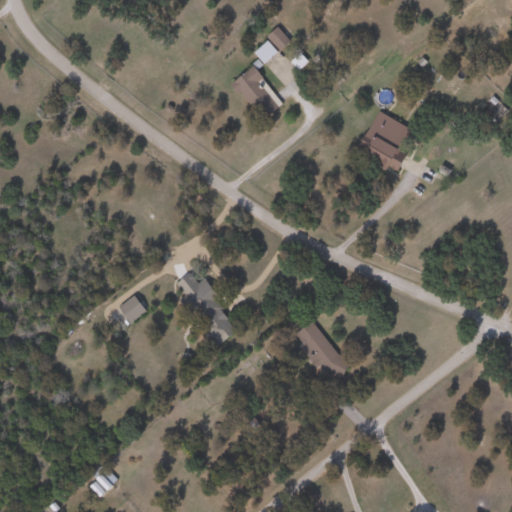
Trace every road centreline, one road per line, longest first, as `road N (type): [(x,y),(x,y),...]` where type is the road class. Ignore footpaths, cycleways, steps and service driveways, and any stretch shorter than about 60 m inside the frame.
road 1 (residential): [(511,333),(332,251),(225,191),(36,40),(11,0)]
road 2 (residential): [(494,327),(260,511)]
